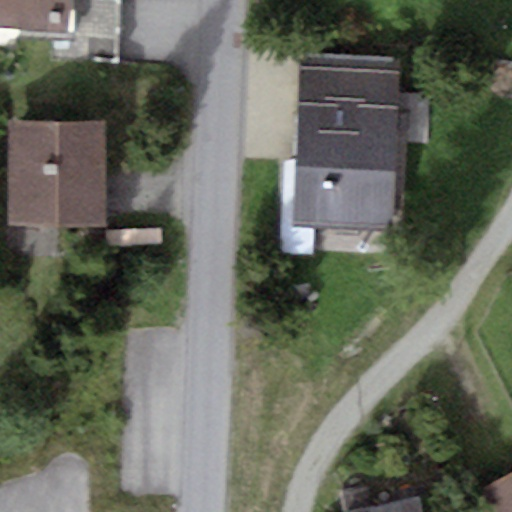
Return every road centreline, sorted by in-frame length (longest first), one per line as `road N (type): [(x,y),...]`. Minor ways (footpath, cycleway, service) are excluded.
road 1 (unclassified): [(229,0),(203,511)]
road 2 (unclassified): [(511,212),(479,276),(330,438),(299,511)]
